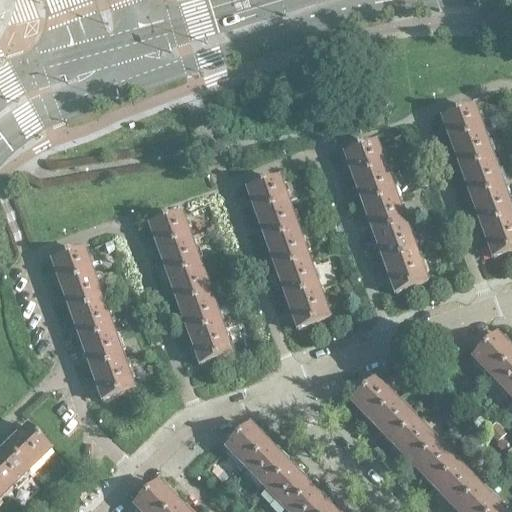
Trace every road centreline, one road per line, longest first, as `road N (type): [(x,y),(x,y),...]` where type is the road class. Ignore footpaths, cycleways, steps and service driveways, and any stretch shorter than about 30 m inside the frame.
road 1 (residential): [(390,345),(324,164),(305,157),(235,182),(227,197),(294,385)]
road 2 (residential): [(201,425),(133,244),(121,231),(27,258),(70,379)]
road 3 (secondary): [(127,88),(281,32),(436,0)]
road 4 (residential): [(488,309),(423,128)]
road 5 (secondary): [(286,0),(136,44)]
road 6 (residential): [(387,511),(283,395)]
road 7 (secondary): [(0,152),(31,127),(127,88)]
